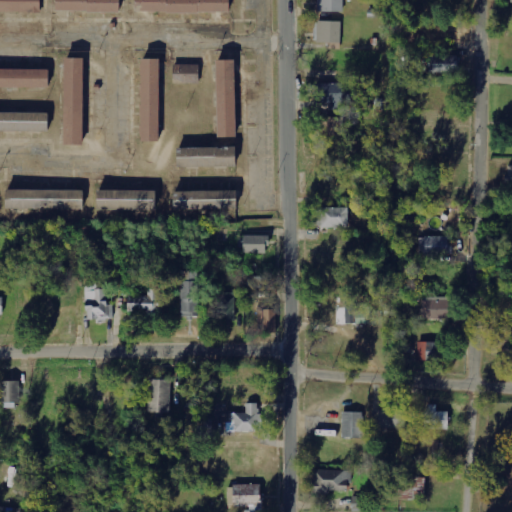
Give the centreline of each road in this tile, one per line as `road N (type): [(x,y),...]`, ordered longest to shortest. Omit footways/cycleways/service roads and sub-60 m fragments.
road 1 (residential): [(467,511),(479,0)]
road 2 (tertiary): [(294,511),(288,0)]
road 3 (residential): [(292,349),(0,352)]
road 4 (residential): [(511,387),(293,371)]
